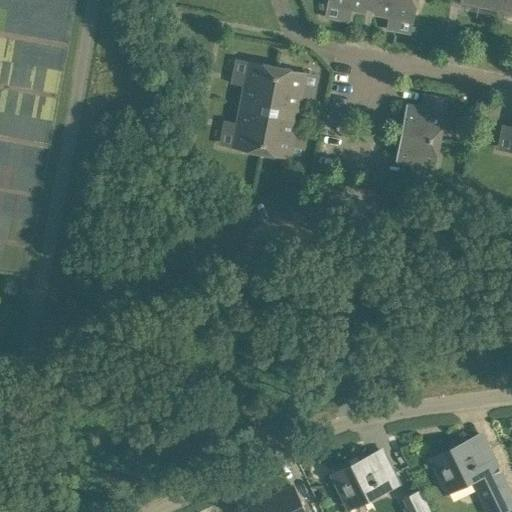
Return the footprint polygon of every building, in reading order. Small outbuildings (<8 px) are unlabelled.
[(369,0),(372,1),(372,0),(327,0),(327,4),(342,7),(340,20),(349,21),(352,9),(366,12),(368,0),(369,0)] [(372,0),(372,1),(376,1),(374,14),(388,16),(386,28),(395,30),(398,18),(413,21),(417,0),(372,0)] [(511,0),(499,0),(498,8),(511,10),(511,0)] [(240,104),(269,109),(277,66),(248,60),(246,75),(233,73),(232,83),(244,85),(240,104)] [(306,71),(277,66),(269,109),(286,112),(287,108),(299,110),(302,96),(314,98),(315,89),(303,87),(306,71)] [(445,110),(430,107),(432,95),(423,93),(420,106),(406,103),(401,132),(440,139),(445,110)] [(261,152),(269,109),(240,104),(237,122),(225,119),(223,129),(235,131),(232,147),(261,152)] [(285,116),(286,112),(269,109),(261,152),(290,158),(293,143),(305,145),(307,135),(294,133),(297,118),(285,116)] [(511,151),(511,125),(502,124),(501,133),(511,135),(511,140),(510,151),(511,151)] [(435,168),(440,139),(401,132),(395,160),(409,163),(407,176),(417,178),(419,165),(435,168)] [(447,491),(474,478),(490,511),(499,511),(511,506),(511,497),(486,443),(474,449),(469,439),(431,457),(447,491)] [(332,473),(349,507),(398,483),(387,459),(375,465),(370,455),(332,473)] [(250,507),(252,511),(305,511),(293,486),(250,507)] [(431,511),(420,489),(409,495),(417,511),(431,511)]
